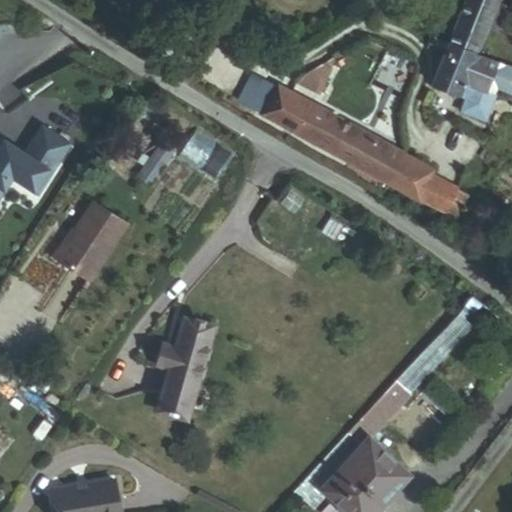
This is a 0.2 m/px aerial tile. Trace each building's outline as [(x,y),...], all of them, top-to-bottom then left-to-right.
[(449,46),(473,54),(495,0),(466,0),(447,45),(449,46)] [(495,0),(473,54),(485,58),(510,0),(495,0)] [(449,46),(447,45),(429,39),(426,45),(446,53),(449,46)] [(432,85),(487,108),(506,66),(485,58),(473,54),(449,46),(446,53),(432,85)] [(316,94),(321,84),(305,76),(295,82),(316,94)] [(261,117),(390,183),(404,156),(275,90),(261,117)] [(34,194),(65,144),(39,126),(21,153),(0,139),(0,189),(8,177),(34,194)] [(182,162),(219,175),(230,145),(192,132),(182,162)] [(440,209),(451,187),(429,176),(432,170),(404,156),(390,183),(440,209)] [(318,233),(347,243),(352,229),(324,218),(318,233)] [(60,321),(96,264),(64,244),(39,283),(37,282),(26,300),(60,321)] [(323,490),(369,439),(473,325),(468,320),(482,304),(473,296),(294,493),(313,510),(328,494),(323,490)] [(156,412),(184,419),(209,328),(182,320),(174,350),(160,346),(155,366),(168,370),(156,412)] [(379,507),(408,475),(369,439),(323,490),(328,494),(347,511),(382,511),(383,511),(379,507)] [(117,511),(113,483),(52,492),(55,511),(117,511)]
